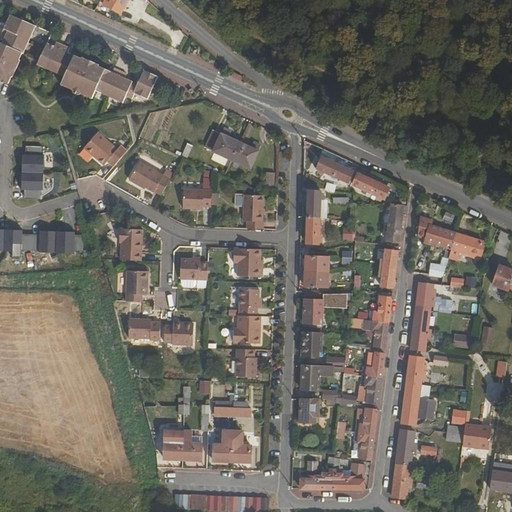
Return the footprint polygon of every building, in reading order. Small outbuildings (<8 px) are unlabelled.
[(105,0),(105,2),(103,4),(120,14),(128,0),(105,0)] [(0,80),(9,85),(12,77),(20,60),(23,54),(25,55),(37,26),(10,15),(2,35),(5,37),(3,44),(0,43),(0,80)] [(158,75),(145,69),(139,83),(127,78),(128,74),(114,68),(112,72),(99,66),(99,64),(83,57),(82,59),(68,53),(70,48),(56,42),(54,47),(48,44),(38,65),(66,77),(63,84),(73,88),(74,85),(84,89),(83,92),(94,97),(97,91),(124,103),(126,97),(132,99),(135,94),(147,99),(158,75)] [(22,61),(20,60),(12,77),(15,78),(22,61)] [(205,147),(232,160),(241,142),(230,137),(232,131),(224,127),(221,133),(213,129),(205,147)] [(107,160),(113,167),(128,150),(121,145),(117,149),(98,131),(83,147),(103,165),(107,160)] [(241,142),(232,160),(251,168),(262,145),(254,141),(252,147),(241,142)] [(193,146),(187,143),(181,156),(183,157),(187,159),(193,146)] [(43,146),(27,145),(26,153),(42,154),(43,146)] [(214,152),(211,160),(221,164),(224,157),(214,152)] [(26,153),(25,153),(24,171),(45,172),(46,154),(42,154),(26,153)] [(353,171),(323,157),(317,168),(319,169),(318,172),(323,174),(324,171),(348,183),(353,171)] [(154,191),(161,195),(170,180),(163,176),(163,175),(139,162),(129,180),(140,186),(141,185),(153,192),(154,191)] [(45,172),(24,171),(23,188),(25,188),(41,188),(44,189),(45,172)] [(267,173),(266,189),(274,190),(275,173),(267,173)] [(353,185),(354,186),(377,196),(376,199),(380,201),(382,198),(384,199),(389,188),(358,174),(353,185)] [(335,186),(326,184),(325,190),(333,193),(335,186)] [(41,188),(25,188),(24,196),(40,197),(41,188)] [(203,207),(210,208),(211,191),(184,190),(183,209),(203,209),(203,207)] [(307,218),(320,218),(321,199),(323,199),(323,195),(321,195),(321,192),(308,192),(307,218)] [(247,229),(264,230),(264,223),(262,222),(264,196),(249,195),(244,195),(243,221),(248,221),(247,229)] [(403,206),(391,204),(390,214),(388,213),(387,219),(390,219),(388,227),(386,227),(385,231),(388,232),(387,242),(398,243),(403,206)] [(319,238),(320,218),(307,218),(306,244),(318,245),(319,242),(321,242),(322,238),(319,238)] [(451,250),(456,234),(434,227),(436,222),(423,218),(418,237),(426,239),(425,244),(433,247),(434,245),(451,250)] [(6,228),(6,249),(23,249),(23,233),(24,229),(6,228)] [(120,260),(140,261),(141,229),(119,228),(118,243),(121,243),(120,260)] [(39,249),(39,250),(56,250),(57,230),(39,230),(39,234),(39,249)] [(57,230),(56,250),(74,251),(74,250),(74,234),(74,231),(57,230)] [(39,249),(39,234),(23,233),(23,249),(39,249)] [(74,234),(74,250),(83,250),(83,234),(74,234)] [(483,243),(456,234),(451,250),(468,256),(469,257),(478,260),(483,243)] [(259,269),(261,250),(234,249),(234,264),(238,264),(237,277),(261,278),(262,269),(259,269)] [(381,287),(393,289),(393,284),(397,252),(385,250),(385,260),(381,259),(381,266),(383,266),(383,272),(380,272),(380,278),(382,278),(381,287)] [(305,272),(328,274),(329,258),(305,257),(305,272)] [(207,281),(208,263),(200,262),(200,260),(180,259),(179,279),(180,280),(180,285),(183,288),(192,288),(195,286),(195,280),(207,281)] [(442,277),(448,260),(443,259),(441,266),(431,264),(430,276),(442,277)] [(511,279),(511,270),(500,266),(493,286),(511,292),(511,280),(511,281),(511,279)] [(126,301),(141,302),(142,294),(145,294),(147,272),(127,270),(126,301)] [(327,289),(328,274),(305,272),(304,288),(327,289)] [(449,284),(475,289),(477,278),(451,274),(449,284)] [(433,285),(419,283),(416,310),(430,312),(430,310),(447,312),(447,308),(451,308),(451,301),(440,300),(440,298),(432,297),(433,285)] [(240,290),(239,316),(257,317),(257,309),(258,309),(259,290),(240,290)] [(317,300),(318,293),(304,292),(303,323),(320,324),(320,319),(322,319),(322,301),(317,300)] [(369,321),(388,323),(392,298),(380,296),(378,313),(370,312),(369,321)] [(413,334),(429,336),(430,331),(428,331),(430,312),(416,310),(413,334)] [(259,345),(261,317),(257,317),(239,316),(238,330),(234,330),(234,344),(259,345)] [(150,320),(128,319),(127,338),(148,339),(148,340),(158,341),(159,323),(150,323),(150,320)] [(373,347),(385,348),(388,323),(369,321),(368,323),(361,322),(360,334),(375,335),(373,347)] [(172,326),(165,325),(164,343),(171,343),(171,345),(191,345),(192,325),(173,323),(172,326)] [(492,329),(484,328),(481,344),(490,345),(492,329)] [(321,334),(303,333),(301,357),(319,357),(319,352),(321,352),(321,334)] [(453,333),(453,346),(468,346),(469,334),(453,333)] [(428,341),(429,336),(413,334),(411,351),(425,352),(426,341),(428,341)] [(254,359),(254,351),(236,350),(235,377),(256,378),(257,360),(254,359)] [(361,377),(381,379),(384,355),(373,353),(371,369),(353,367),(352,377),(361,377)] [(422,371),(423,361),(423,358),(410,357),(406,383),(420,385),(421,381),(424,381),(425,372),(422,371)] [(332,368),(344,369),(345,358),(326,358),(326,368),(332,368)] [(504,378),(507,363),(498,362),(496,377),(504,378)] [(332,368),(326,368),(301,367),(300,389),(317,390),(317,385),(319,385),(319,376),(332,377),(332,368)] [(366,403),(378,404),(381,379),(361,377),(360,387),(367,388),(366,403)] [(200,380),(199,394),(209,394),(210,380),(200,380)] [(418,404),(420,385),(406,383),(401,424),(415,426),(416,414),(420,414),(421,405),(418,404)] [(340,402),(341,395),(336,394),(336,392),(323,391),(322,398),(336,400),(336,402),(340,402)] [(340,402),(340,403),(355,405),(355,397),(341,395),(340,402)] [(318,418),(319,400),(299,400),(299,423),(316,424),(316,418),(318,418)] [(233,417),(234,409),(215,408),(215,416),(233,417)] [(250,409),(234,409),(233,417),(249,418),(250,409)] [(354,434),(374,436),(377,411),(364,410),(363,425),(356,424),(354,434)] [(337,423),(337,432),(344,432),(345,424),(337,423)] [(464,428),(463,436),(462,444),(462,447),(488,450),(491,428),(465,425),(464,428)] [(448,426),(447,433),(463,436),(464,428),(448,426)] [(212,462),(231,462),(233,431),(223,430),(222,444),(213,444),(212,462)] [(163,460),(182,460),(183,436),(183,432),(164,431),(163,460)] [(233,431),(231,462),(250,463),(251,445),(243,445),(243,431),(233,431)] [(396,464),(410,466),(412,455),(415,455),(416,446),(413,445),(414,433),(400,431),(396,464)] [(463,436),(447,433),(446,442),(462,444),(463,436)] [(358,459),(370,461),(374,436),(354,434),(353,444),(360,445),(358,459)] [(183,436),(182,460),(201,461),(201,444),(191,443),(192,436),(183,436)] [(424,455),(434,456),(435,449),(421,447),(420,454),(424,455)] [(301,479),(300,490),(331,490),(333,470),(329,470),(329,474),(322,474),(322,476),(317,476),(317,462),(307,462),(307,476),(303,476),(302,479),(301,479)] [(396,464),(392,498),(406,500),(407,488),(411,489),(412,479),(409,478),(410,466),(396,464)] [(333,470),(331,490),(364,491),(364,480),(362,480),(362,478),(360,478),(361,465),(352,465),(350,477),(342,477),(342,474),(335,474),(335,470),(333,470)] [(431,482),(417,480),(417,487),(430,489),(431,482)] [(182,509),(189,510),(190,496),(182,495),(182,509)] [(197,510),(205,510),(205,496),(197,496),(197,510)] [(212,511),(220,511),(221,497),(212,496),(212,511)] [(220,511),(228,511),(228,497),(221,497),(220,511)] [(228,511),(236,511),(236,497),(228,497),(228,511)] [(236,511),(244,511),(244,498),(236,497),(236,511)] [(244,511),(252,511),(252,498),(244,498),(244,511)] [(252,511),(253,511),(259,511),(260,498),(252,498),(252,511)] [(267,511),(267,505),(268,499),(260,498),(259,511),(267,511)]
